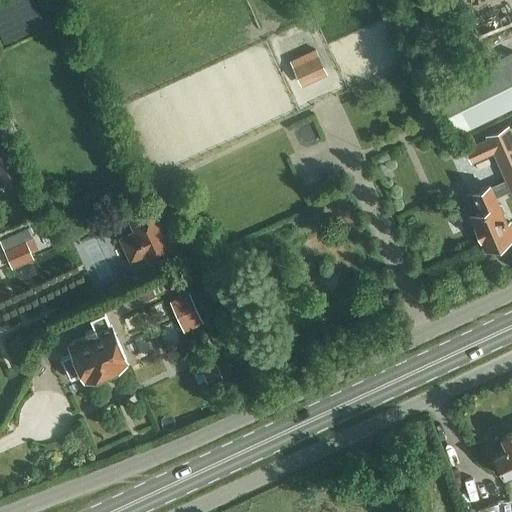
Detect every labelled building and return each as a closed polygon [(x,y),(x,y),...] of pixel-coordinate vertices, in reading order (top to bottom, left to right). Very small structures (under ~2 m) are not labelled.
[(325,38),(296,47),(304,74),(333,65),(325,38)] [(511,52),(436,90),(457,132),(511,105),(511,52)] [(465,206),(456,210),(465,229),(474,225),(484,248),(497,242),(501,244),(508,241),(509,237),(511,236),(511,235),(511,233),(511,227),(509,221),(505,223),(501,214),(503,211),(500,205),(497,203),(496,201),(495,201),(493,197),(510,190),(510,191),(511,190),(511,125),(509,127),(508,125),(485,135),(507,184),(491,191),(488,185),(461,197),(465,206)] [(458,162),(472,160),(467,137),(454,140),(458,162)] [(172,253),(151,211),(130,222),(138,239),(136,240),(139,246),(141,245),(151,264),(172,253)] [(0,240),(0,242),(12,268),(33,259),(30,252),(38,248),(29,227),(0,240)] [(198,287),(183,295),(194,317),(209,309),(198,287)] [(142,299),(126,303),(138,344),(153,340),(142,299)] [(110,323),(108,324),(103,312),(89,318),(94,328),(84,332),(86,335),(68,343),(73,353),(61,358),(69,376),(81,371),(84,379),(126,360),(110,323)] [(505,482),(511,478),(511,433),(511,432),(499,438),(504,449),(492,455),(505,482)] [(509,511),(509,501),(498,502),(498,511),(509,511)]
